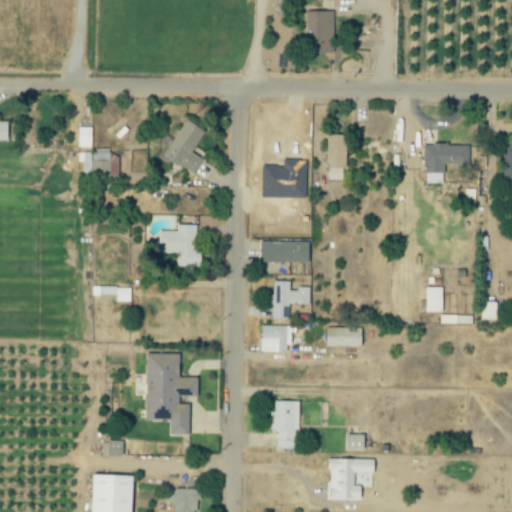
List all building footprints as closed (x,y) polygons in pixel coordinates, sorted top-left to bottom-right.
[(334,12),(306,12),(305,53),(333,53),(334,12)] [(174,141),(165,136),(160,145),(164,148),(160,157),(194,175),(202,159),(192,154),(203,132),(184,121),(174,141)] [(77,149),(91,149),(92,128),(78,128),(77,149)] [(345,181),(346,136),(327,136),(326,181),(345,181)] [(443,165),(469,166),(469,145),(424,145),(424,184),(442,184),(443,165)] [(78,171),(84,171),(84,180),(118,181),(118,154),(78,153),(78,171)] [(275,162),(274,188),(291,188),(291,202),(308,203),(308,193),(298,193),(298,174),(295,174),(296,163),(275,162)] [(197,268),(198,226),(176,226),(176,232),(158,232),(158,254),(176,254),(176,268),(197,268)] [(308,243),(260,242),(260,263),(308,263),(308,243)] [(271,321),(288,321),(289,305),(309,306),(310,290),(289,289),(289,283),(272,282),(271,321)] [(424,289),(425,314),(442,313),(441,288),(424,289)] [(496,303),(482,303),(481,321),(496,321),(496,303)] [(288,354),(288,338),(290,338),(291,327),(261,327),(260,353),(288,354)] [(360,328),(324,329),(325,348),(360,347),(360,328)] [(188,435),(188,404),(178,404),(178,396),(196,396),(197,377),(178,377),(178,354),(145,354),(144,420),(169,420),(169,434),(188,435)] [(298,401),(274,400),(274,411),(270,411),(269,430),(277,431),(277,448),(297,448),(298,401)] [(363,449),(362,434),(346,435),(347,450),(363,449)] [(122,455),(123,441),(104,441),(104,455),(122,455)] [(359,465),(335,465),(334,505),(358,506),(359,465)] [(129,511),(131,475),(90,474),(88,511),(129,511)] [(196,511),(197,489),(174,489),(174,494),(167,494),(167,505),(173,505),(173,511),(196,511)]
